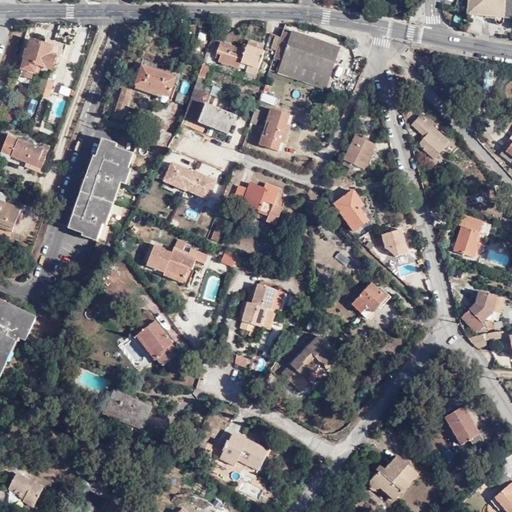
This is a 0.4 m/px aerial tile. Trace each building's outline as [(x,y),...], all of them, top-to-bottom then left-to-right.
[(511,0),(466,0),(466,15),(510,20),(511,7),(511,6),(511,0)] [(265,45),(277,49),(282,34),(270,30),(265,45)] [(291,35),(283,32),(282,34),(277,49),(269,69),(325,88),(340,47),(293,31),(291,35)] [(49,56),(53,41),(47,39),(44,39),(42,43),(31,39),(22,68),(33,73),(35,66),(43,69),(49,71),(54,58),(49,56)] [(65,45),(53,41),(49,56),(54,58),(61,60),(65,45)] [(256,44),(248,42),(247,46),(241,65),(246,67),(244,73),(254,76),(264,53),(254,49),(256,44)] [(239,71),(241,65),(247,46),(242,45),(240,51),(220,44),(215,59),(218,61),(217,63),(239,71)] [(137,75),(134,83),(168,95),(175,76),(141,64),(137,75)] [(210,69),(201,65),(192,91),(208,97),(213,85),(205,82),(210,69)] [(404,76),(398,80),(401,86),(407,83),(404,76)] [(43,90),(40,97),(46,99),(48,92),(51,84),(45,82),(43,90)] [(123,120),(131,90),(126,88),(122,87),(113,117),(123,120)] [(415,87),(405,92),(408,97),(417,92),(415,87)] [(182,119),(197,125),(205,107),(208,97),(192,91),(182,119)] [(261,94),(260,102),(274,105),(276,97),(261,94)] [(209,96),(206,107),(238,116),(241,105),(209,96)] [(230,128),(234,118),(205,107),(197,125),(227,137),(230,128)] [(262,110),(256,107),(254,112),(254,114),(251,122),(257,124),(262,110)] [(272,107),(260,144),(276,150),(280,141),(284,143),(290,125),(286,123),(290,113),(272,107)] [(424,148),(435,158),(450,141),(441,133),(434,126),(436,124),(424,114),(421,116),(419,115),(415,120),(416,122),(413,126),(425,137),(421,141),(424,148)] [(153,126),(149,136),(170,143),(174,137),(176,133),(153,126)] [(169,145),(170,143),(149,136),(149,138),(159,142),(169,145)] [(9,155),(23,161),(34,165),(36,159),(41,160),(47,147),(41,145),(39,147),(16,137),(9,155)] [(123,181),(127,182),(132,168),(129,167),(134,152),(116,146),(117,142),(103,138),(97,155),(94,155),(69,226),(84,232),(83,235),(98,241),(104,223),(107,223),(123,181)] [(375,145),(357,139),(346,163),(346,164),(363,171),(364,171),(375,145)] [(182,142),(176,140),(170,154),(176,157),(182,142)] [(34,165),(23,161),(22,166),(37,171),(41,160),(36,159),(34,165)] [(191,159),(178,163),(171,174),(174,188),(187,194),(199,191),(206,179),(202,166),(191,159)] [(363,171),(346,164),(345,167),(361,175),(363,171)] [(238,184),(233,198),(257,207),(256,210),(268,214),(267,219),(276,222),(282,206),(274,203),(279,186),(266,181),(264,187),(249,181),(247,188),(238,184)] [(354,190),(334,205),(354,230),(373,217),(354,190)] [(0,198),(0,202),(12,207),(14,200),(1,196),(0,198)] [(27,211),(12,207),(0,202),(0,229),(20,234),(27,211)] [(489,225),(461,215),(458,225),(460,226),(450,250),(470,258),(480,233),(486,235),(489,225)] [(223,228),(215,225),(210,239),(217,242),(223,228)] [(183,254),(186,247),(180,245),(182,241),(174,238),(170,249),(183,254)] [(159,253),(161,248),(151,244),(143,265),(162,271),(163,269),(183,276),(186,267),(189,268),(193,259),(200,262),(203,253),(186,247),(183,254),(170,249),(169,251),(168,253),(167,256),(159,253)] [(169,251),(161,248),(159,253),(167,256),(168,253),(169,251)] [(335,257),(345,266),(350,260),(340,251),(335,257)] [(235,253),(232,264),(249,271),(253,262),(235,253)] [(181,281),(183,276),(163,269),(162,271),(161,273),(181,281)] [(255,325),(263,327),(267,329),(275,311),(281,292),(272,289),(254,283),(251,289),(248,288),(244,300),(240,299),(235,313),(239,314),(234,327),(243,330),(246,331),(250,324),(255,325)] [(368,283),(347,304),(362,320),(384,299),(368,283)] [(479,291),(475,303),(469,309),(461,316),(474,330),(478,335),(482,334),(488,332),(485,326),(482,323),(492,312),(497,295),(479,291)] [(38,316),(0,297),(0,376),(20,337),(25,339),(38,316)] [(165,342),(140,310),(128,319),(133,326),(127,331),(155,365),(163,359),(171,352),(165,343),(165,342)] [(249,337),(255,325),(250,324),(246,331),(243,330),(241,335),(249,337)] [(488,332),(482,334),(486,339),(502,335),(500,328),(488,332)] [(511,332),(503,334),(506,344),(509,344),(511,353),(511,332)] [(469,337),(479,348),(488,344),(486,339),(482,334),(478,335),(469,337)] [(320,364),(332,353),(314,335),(277,371),(285,380),(294,371),(298,375),(306,368),(302,364),(311,354),(315,359),(320,364)] [(335,357),(332,353),(320,364),(324,368),(335,357)] [(306,368),(315,359),(311,354),(302,364),(306,368)] [(236,355),(233,363),(245,367),(248,360),(236,355)] [(163,359),(155,365),(160,371),(168,364),(163,359)] [(304,380),(298,375),(294,371),(285,380),(294,390),(304,380)] [(294,399),(276,386),(270,393),(289,406),(294,399)] [(152,405),(113,390),(106,409),(122,415),(120,419),(144,428),(152,405)] [(464,412),(448,422),(466,448),(473,443),(479,451),(487,446),(464,412)] [(215,433),(219,436),(228,423),(219,417),(216,421),(221,424),(215,433)] [(467,460),(479,451),(473,443),(466,448),(448,422),(443,427),(467,460)] [(208,439),(202,451),(218,459),(219,456),(234,463),(237,458),(258,469),(269,449),(250,438),(247,442),(241,438),(242,435),(233,430),(229,437),(226,437),(222,445),(208,439)] [(269,449),(264,458),(276,464),(281,455),(269,449)] [(417,471),(398,452),(385,464),(383,462),(372,473),(370,476),(371,479),(373,480),(376,481),(392,496),(417,471)] [(234,463),(219,456),(218,459),(211,471),(225,481),(234,463)] [(43,489),(17,475),(10,490),(25,498),(23,502),(34,508),(43,489)] [(511,511),(511,477),(493,493),(499,500),(506,510),(503,511),(511,511)] [(494,503),(499,500),(493,493),(489,496),(494,503)] [(122,511),(125,507),(112,499),(104,511),(122,511)]
